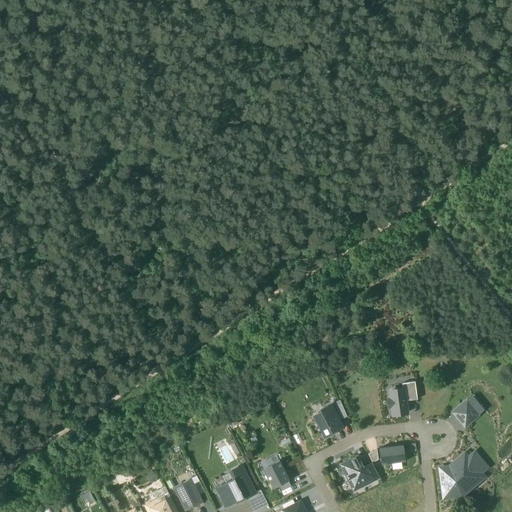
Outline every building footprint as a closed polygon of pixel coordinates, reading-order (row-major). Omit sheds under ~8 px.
[(415,381),(403,382),(404,388),(406,400),(418,398),(415,381)] [(406,400),(404,388),(389,390),(390,398),(387,398),(389,406),(392,406),(393,414),(407,412),(406,400)] [(467,399),(477,410),(484,405),(474,394),(467,399)] [(452,409),(465,424),(479,412),(477,410),(467,399),(466,397),(452,409)] [(331,404),(339,419),(347,415),(339,400),(331,404)] [(313,413),(326,436),(343,427),(339,419),(331,404),(313,413)] [(258,440),(253,431),(249,433),(254,443),(258,440)] [(379,447),(381,463),(405,460),(403,444),(379,447)] [(447,494),(448,494),(461,493),(481,475),(479,471),(486,465),(474,452),(467,458),(464,454),(450,467),(443,468),(444,474),(442,474),(444,488),(446,488),(447,494)] [(363,467),(357,455),(340,464),(351,486),(361,481),(363,484),(370,481),(363,467)] [(289,480),(279,461),(264,469),(273,487),(277,485),(289,480)] [(372,462),(363,467),(370,481),(379,476),(372,462)] [(216,487),(226,506),(246,495),(255,491),(242,466),(230,472),(233,479),(216,487)] [(191,478),(194,483),(199,481),(197,475),(191,478)] [(173,487),(185,510),(203,501),(194,483),(191,478),(173,487)] [(291,485),(289,480),(277,485),(280,490),(291,485)] [(255,491),(246,495),(254,511),(268,504),(260,488),(255,491)] [(146,504),(149,511),(171,511),(167,502),(164,496),(146,504)] [(177,511),(172,500),(167,502),(171,511),(177,511)] [(281,510),(282,511),(305,511),(300,501),(281,510)]
